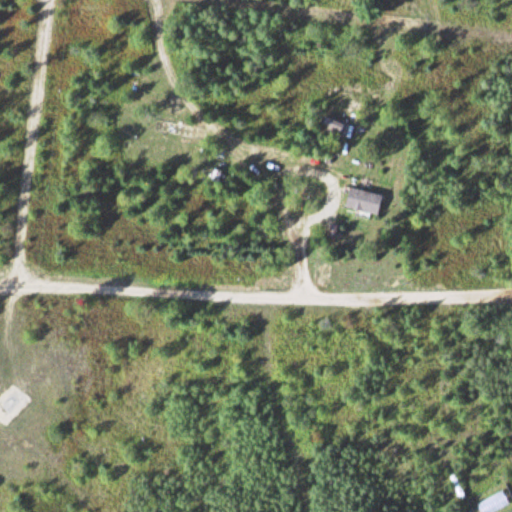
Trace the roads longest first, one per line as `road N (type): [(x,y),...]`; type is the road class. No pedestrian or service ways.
road 1 (residential): [(511,294),(0,283)]
road 2 (track): [(211,0),(511,38)]
road 3 (track): [(47,0),(17,283)]
